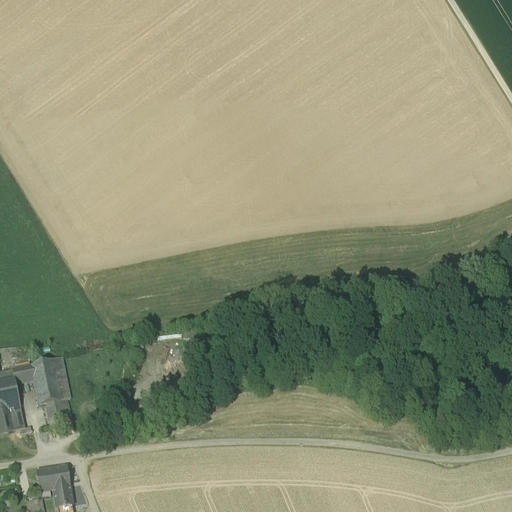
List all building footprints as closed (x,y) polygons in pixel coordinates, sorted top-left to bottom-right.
[(61,360),(30,368),(33,380),(39,408),(46,407),(67,402),(70,401),(61,360)] [(30,368),(12,372),(15,386),(33,380),(30,368)] [(12,372),(0,374),(0,436),(20,432),(20,431),(25,430),(15,386),(12,372)] [(171,394),(130,408),(134,420),(176,406),(171,394)] [(72,424),(67,402),(46,407),(51,429),(72,424)] [(66,470),(37,475),(40,494),(54,492),(69,490),(66,470)] [(72,511),(69,490),(54,492),(56,511),(72,511)] [(43,511),(41,502),(27,504),(28,511),(43,511)]
